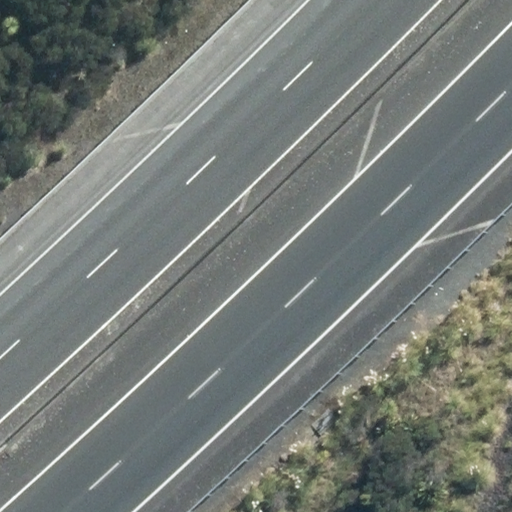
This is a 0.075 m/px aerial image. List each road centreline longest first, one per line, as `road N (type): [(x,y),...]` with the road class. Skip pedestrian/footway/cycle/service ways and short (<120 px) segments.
road 1 (motorway): [(511,86),(65,511)]
road 2 (motorway): [(0,357),(112,258),(372,0)]
